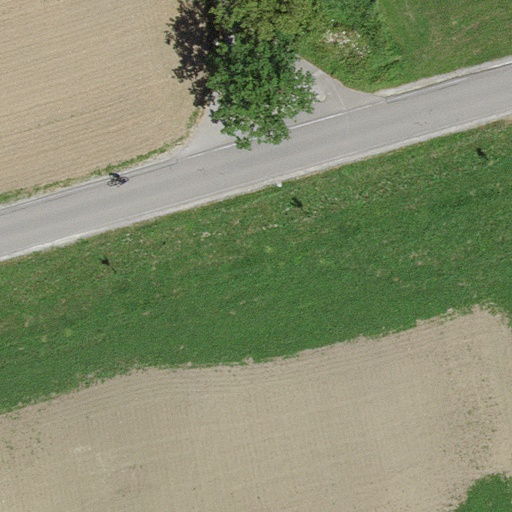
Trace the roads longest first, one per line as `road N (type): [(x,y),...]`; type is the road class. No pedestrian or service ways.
road 1 (unclassified): [(511,118),(0,255)]
road 2 (track): [(230,199),(272,73),(244,0)]
road 3 (track): [(272,73),(370,159)]
